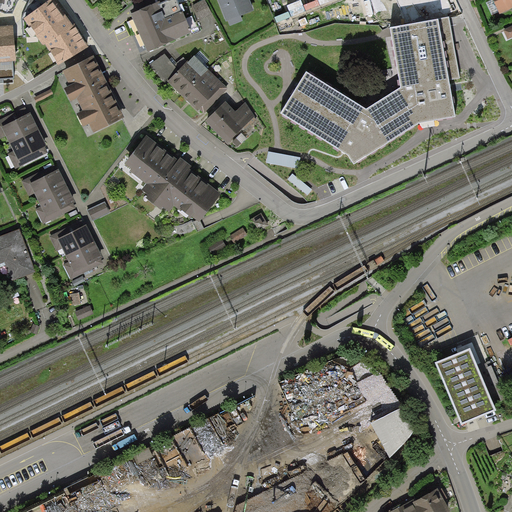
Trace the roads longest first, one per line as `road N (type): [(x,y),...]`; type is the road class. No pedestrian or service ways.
road 1 (residential): [(0,506),(347,338),(368,339)]
road 2 (track): [(50,332),(84,325),(300,221)]
road 3 (residential): [(300,221),(159,106),(105,42)]
road 4 (residential): [(300,221),(511,125)]
road 5 (residential): [(368,339),(391,296),(443,241),(511,200)]
road 6 (residential): [(368,339),(398,359),(449,447)]
road 7 (residential): [(0,102),(105,42)]
